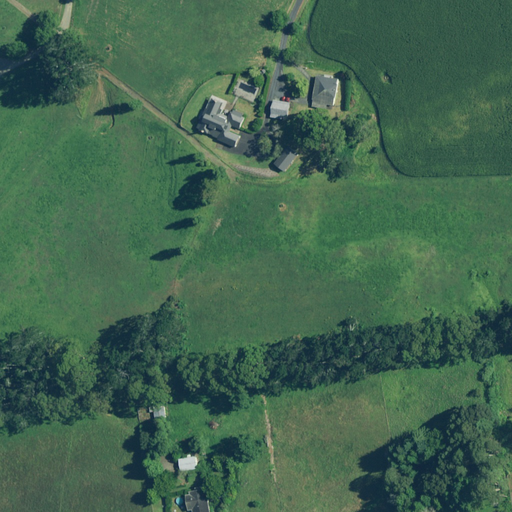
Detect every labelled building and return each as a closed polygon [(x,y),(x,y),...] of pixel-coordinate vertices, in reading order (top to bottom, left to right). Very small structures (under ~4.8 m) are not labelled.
[(337,79),(332,78),(332,76),(323,75),(323,77),(316,76),(312,106),(326,108),(327,104),(334,105),(337,79)] [(239,77),(232,91),(253,102),(260,88),(239,77)] [(101,110),(92,87),(72,95),(82,118),(101,110)] [(212,97),(202,117),(197,126),(200,128),(199,130),(235,147),(241,136),(230,130),(232,126),(239,129),(246,115),(234,108),(232,112),(231,111),(227,117),(220,113),(225,104),(224,103),(212,97)] [(289,102),(274,99),(271,117),(286,119),(289,102)] [(285,171),(298,154),(288,146),(275,164),(285,171)] [(149,412),(153,411),(154,418),(165,417),(163,398),(151,399),(148,399),(149,412)] [(192,453),(192,457),(190,457),(189,455),(182,456),(183,458),(178,459),(179,471),(197,468),(195,456),(195,453),(192,453)] [(194,488),(195,491),(189,492),(189,495),(185,495),(188,510),(192,510),(192,511),(210,511),(206,486),(194,488)]
